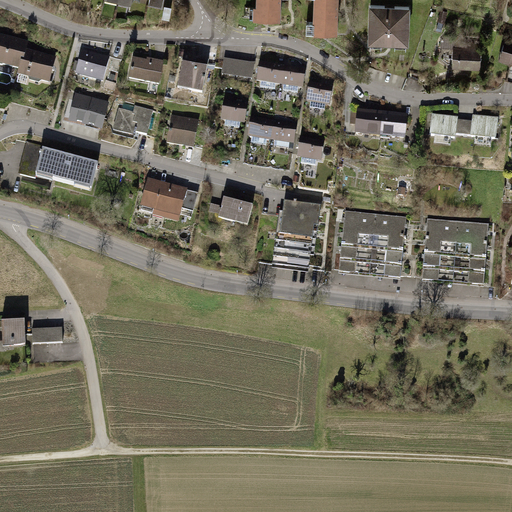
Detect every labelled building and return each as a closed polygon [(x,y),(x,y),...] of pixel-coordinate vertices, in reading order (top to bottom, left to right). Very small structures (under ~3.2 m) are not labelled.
[(149,0),(149,5),(163,8),(164,0),(149,0)] [(258,0),(257,18),(280,19),(280,0),(258,0)] [(338,0),(315,0),(314,32),(337,33),(338,14),(339,14),(339,7),(338,6),(338,0)] [(386,6),(371,5),(370,41),(371,41),(371,37),(382,38),(382,42),(396,42),(396,38),(407,39),(406,43),(408,43),(410,7),(395,6),(395,9),(385,8),(386,6)] [(5,65),(22,69),(26,53),(28,45),(0,37),(0,64),(3,66),(5,65)] [(455,48),(454,66),(480,67),(481,43),(466,43),(465,48),(455,48),(455,39),(442,39),(442,48),(455,48)] [(511,40),(510,40),(508,46),(504,45),(502,52),(506,53),(504,58),(511,60),(511,62),(511,64),(511,40)] [(56,61),(26,53),(22,69),(21,71),(27,73),(28,75),(29,76),(30,81),(40,83),(42,81),(50,83),(56,61)] [(109,60),(83,53),(77,74),(104,81),(109,60)] [(260,63),(226,57),(223,75),(258,81),(260,63)] [(196,66),(184,64),(180,82),(190,84),(189,90),(203,93),(210,61),(197,58),(196,66)] [(155,62),(134,59),(130,80),(159,85),(164,62),(155,60),(155,62)] [(281,85),(284,66),(260,63),(258,81),(262,82),(261,87),(276,89),(277,84),(281,85)] [(304,88),(307,70),(284,66),(281,85),(285,85),(284,91),(298,93),(299,88),(304,88)] [(334,87),(310,84),(307,101),(312,102),(311,108),(325,110),(326,104),(331,105),(334,87)] [(235,97),(226,95),(222,120),(227,120),(226,126),(240,128),(241,122),(246,123),(249,105),(234,103),(235,97)] [(93,102),(77,97),(71,121),(86,125),(93,102)] [(108,106),(93,102),(86,125),(102,129),(108,106)] [(134,114),(120,110),(118,119),(124,121),(121,129),(135,133),(134,136),(136,137),(137,133),(148,136),(154,112),(136,107),(134,114)] [(383,114),(352,111),(351,123),(358,124),(357,133),(371,135),(371,133),(374,134),(373,138),(381,138),(381,134),(383,114)] [(407,117),(383,114),(381,134),(391,135),(391,136),(405,138),(407,117)] [(464,136),(466,121),(457,120),(457,119),(434,116),(432,136),(456,139),(456,135),(464,136)] [(185,119),(173,117),(172,121),(175,122),(173,131),(170,130),(168,144),(185,147),(185,143),(195,145),(199,123),(185,120),(185,119)] [(272,140),(275,122),(252,118),(249,136),(253,137),(252,143),(267,145),(268,139),(272,140)] [(474,122),(466,121),(464,136),(496,140),(498,120),(475,118),(474,122)] [(295,144),(298,126),(275,122),(272,140),(276,141),(275,147),(290,149),(291,143),(295,144)] [(325,143),(301,139),(298,157),(303,158),(302,163),(317,166),(317,160),(322,161),(325,143)] [(99,165),(29,147),(22,175),(36,179),(37,176),(38,176),(39,173),(54,177),(54,180),(76,186),(76,183),(93,187),(99,165)] [(186,191),(150,181),(142,211),(178,220),(181,209),(194,213),(199,195),(186,191)] [(238,202),(225,199),(222,207),(212,204),(210,213),(220,215),(219,218),(249,226),(254,207),(242,204),(237,203),(238,202)] [(314,234),(317,207),(285,202),(281,229),(314,234)] [(344,231),(376,235),(378,215),(346,212),(344,231)] [(407,219),(378,215),(376,235),(405,238),(407,219)] [(427,239),(457,241),(459,223),(428,220),(427,239)] [(490,225),(459,223),(457,241),(488,244),(490,225)] [(312,248),(314,234),(281,229),(280,244),(312,248)] [(344,231),(342,248),(374,252),(376,235),(344,231)] [(405,238),(376,235),(374,252),(403,255),(405,238)] [(427,239),(425,256),(455,259),(457,241),(427,239)] [(488,244),(457,241),(455,259),(487,261),(488,244)] [(311,255),(312,248),(280,244),(279,251),(311,255)] [(374,252),(342,248),(340,273),(351,274),(353,263),(373,265),(374,252)] [(310,262),(311,255),(279,251),(278,258),(310,262)] [(403,255),(374,252),(373,265),(391,267),(389,278),(401,279),(403,255)] [(455,259),(425,256),(423,281),(435,282),(436,271),(454,272),(455,259)] [(309,270),(310,262),(278,258),(277,265),(309,270)] [(487,261),(455,259),(454,272),(474,274),(473,285),(484,286),(487,261)] [(25,319),(3,320),(4,343),(15,343),(15,346),(26,345),(25,319)] [(63,328),(33,330),(33,345),(64,344),(63,328)]
